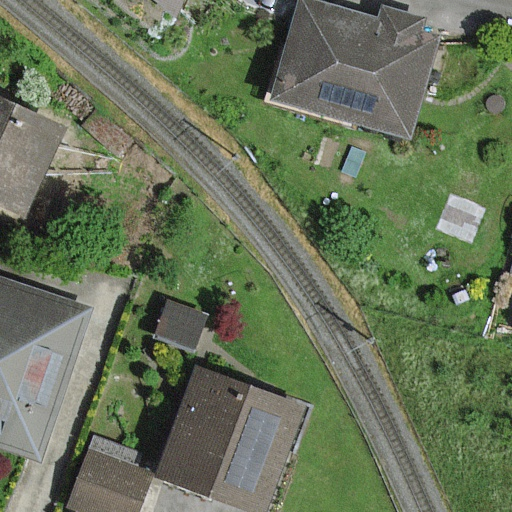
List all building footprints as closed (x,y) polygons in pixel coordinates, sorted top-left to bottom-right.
[(186,0),(157,0),(179,18),(186,0)] [(381,18),(317,0),(303,0),(276,96),(415,135),(442,36),(423,31),(426,20),(384,8),(381,18)] [(0,202),(28,214),(65,125),(0,97),(0,202)] [(0,277),(0,443),(44,457),(91,307),(0,277)] [(199,369),(163,473),(270,510),(306,406),(199,369)]
